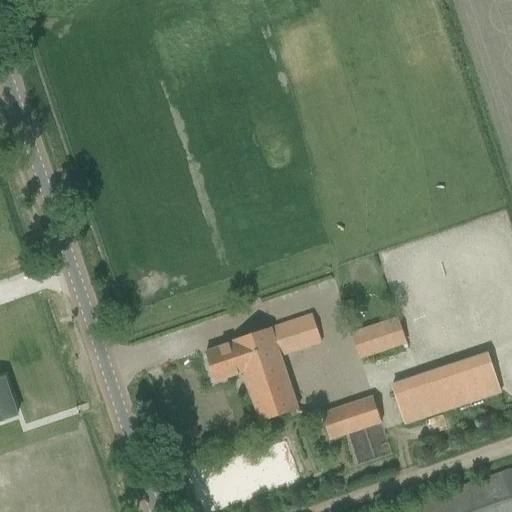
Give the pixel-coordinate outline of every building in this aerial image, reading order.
[(261,423),(280,416),(301,409),(283,356),(321,343),(311,315),(233,341),(234,343),(206,353),(216,382),(244,373),(261,423)] [(397,318),(352,334),(361,361),(362,360),(364,365),(374,362),(372,356),(406,344),(397,318)] [(488,353),(391,386),(404,425),(405,426),(502,394),(501,391),(488,355),(488,353)] [(0,422),(18,416),(4,378),(0,379),(0,422)] [(382,424),(372,397),(321,414),(330,442),(382,424)] [(511,511),(511,471),(398,511),(511,511)]
